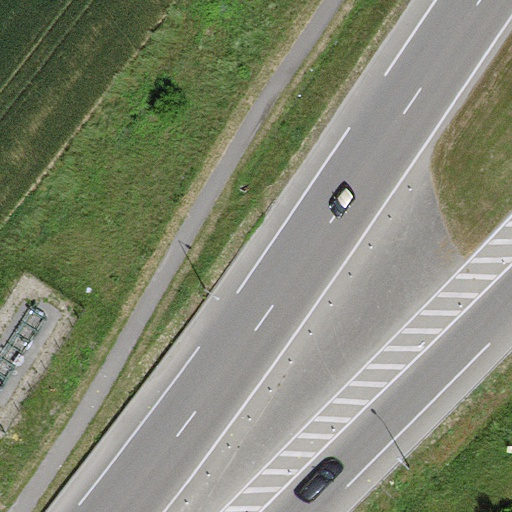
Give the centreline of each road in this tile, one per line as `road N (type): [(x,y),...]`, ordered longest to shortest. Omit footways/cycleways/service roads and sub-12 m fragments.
road 1 (trunk): [(475,0),(111,511)]
road 2 (trunk): [(295,511),(511,290)]
